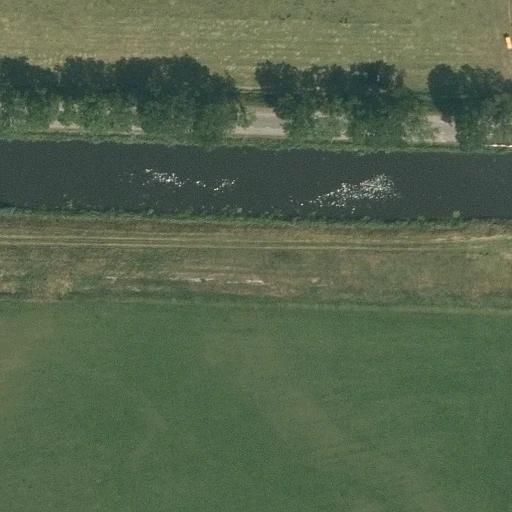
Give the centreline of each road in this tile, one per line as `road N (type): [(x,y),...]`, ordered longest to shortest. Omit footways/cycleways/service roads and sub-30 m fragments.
road 1 (track): [(511,245),(328,253),(0,244)]
road 2 (unclassified): [(511,127),(0,111)]
